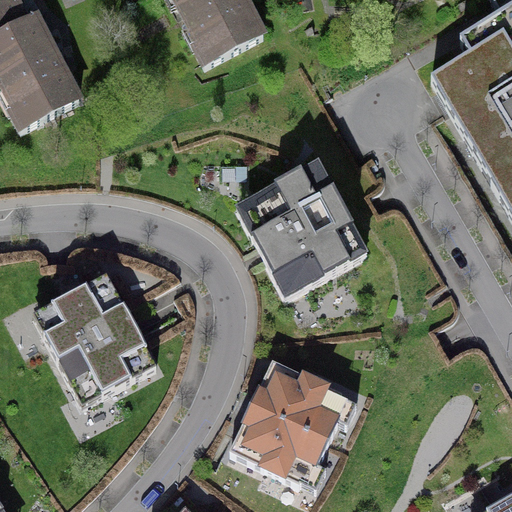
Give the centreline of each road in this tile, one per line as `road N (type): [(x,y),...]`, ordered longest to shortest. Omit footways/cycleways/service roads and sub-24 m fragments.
road 1 (residential): [(135,511),(187,448),(217,393),(231,324),(221,278),(178,240),(118,221),(0,224)]
road 2 (residential): [(511,334),(386,118)]
